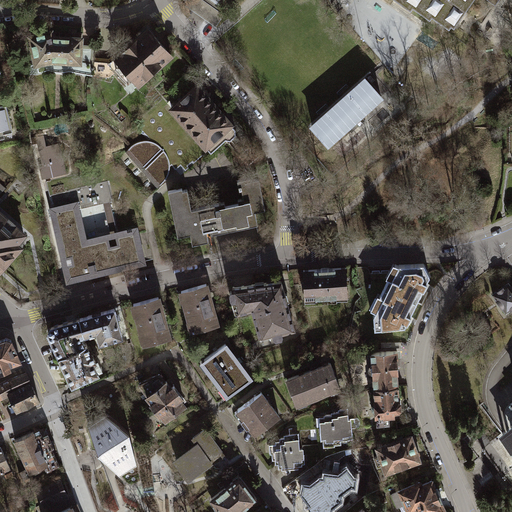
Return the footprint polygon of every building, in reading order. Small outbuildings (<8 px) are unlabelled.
[(185,0),(183,4),(216,26),(225,13),(222,11),(228,3),(230,5),(234,0),(185,0)] [(397,0),(411,10),(413,7),(430,19),(432,16),(449,28),(451,25),(454,27),(473,0),(488,0),(495,5),(498,0),(397,0)] [(160,42),(148,29),(115,58),(120,63),(115,68),(122,75),(128,82),(132,78),(138,84),(140,83),(142,83),(146,79),(146,77),(171,54),(160,42)] [(29,37),(35,64),(50,61),(67,62),(66,68),(80,71),(80,65),(81,44),(81,33),(69,33),(69,38),(53,37),(52,31),(29,37)] [(94,45),(81,44),(80,65),(94,67),(94,61),(94,45)] [(120,63),(115,58),(109,63),(94,61),(94,67),(93,75),(110,77),(114,72),(119,78),(122,75),(115,68),(120,63)] [(365,79),(309,128),(329,150),(384,100),(365,79)] [(197,86),(172,108),(207,147),(210,150),(211,152),(225,139),(230,140),(236,136),(236,129),(205,94),(197,86)] [(0,135),(13,132),(6,104),(0,105),(0,135)] [(210,150),(207,147),(202,151),(161,104),(136,126),(148,140),(138,141),(132,144),(128,148),(160,184),(164,181),(168,174),(169,166),(171,164),(175,169),(180,164),(185,170),(192,164),(202,156),(205,154),(210,150)] [(67,174),(60,143),(39,148),(45,179),(67,174)] [(211,228),(212,233),(237,228),(258,224),(255,211),(265,209),(259,178),(251,180),(250,177),(237,180),(239,189),(241,189),(244,202),(219,207),(218,203),(191,208),(187,189),(181,190),(181,188),(168,190),(177,235),(190,232),(192,243),(200,241),(208,239),(206,229),(211,228)] [(103,202),(110,231),(120,229),(112,199),(103,202)] [(74,204),(50,209),(66,278),(141,261),(134,229),(82,241),(74,204)] [(0,267),(20,245),(16,242),(24,233),(0,211),(0,267)] [(389,278),(385,287),(416,302),(429,276),(424,265),(399,265),(391,279),(389,278)] [(312,268),(303,268),(304,297),(324,297),(324,300),(336,300),(336,296),(347,296),(346,267),(312,268)] [(294,329),(281,281),(268,282),(232,286),(232,288),(230,290),(230,297),(232,299),(234,299),(237,311),(252,308),(259,334),(271,331),(272,335),(276,339),(282,338),(282,332),(294,329)] [(511,287),(509,283),(493,294),(506,312),(511,307),(511,287)] [(212,305),(205,284),(181,290),(182,293),(180,293),(182,301),(184,301),(189,319),(187,320),(189,329),(192,329),(193,331),(217,324),(212,305)] [(405,326),(416,302),(385,287),(380,296),(382,298),(374,316),(375,329),(405,326)] [(164,318),(158,296),(133,303),(134,306),(132,306),(134,314),(136,314),(141,332),(139,333),(142,342),(144,341),(145,344),(169,337),(164,318)] [(80,317),(84,333),(96,330),(100,342),(122,336),(118,320),(114,308),(80,317)] [(84,333),(80,317),(72,320),(50,326),(48,331),(59,355),(85,344),(80,334),(84,333)] [(11,340),(6,338),(0,339),(0,373),(0,372),(0,371),(10,367),(9,364),(20,360),(11,340)] [(86,343),(85,344),(59,355),(71,383),(97,372),(96,368),(93,361),(96,360),(92,351),(90,352),(86,343)] [(252,378),(226,343),(202,361),(227,396),(252,378)] [(397,350),(371,352),(372,363),(368,365),(369,370),(372,372),(373,387),(398,386),(396,371),(398,371),(397,350)] [(340,387),(330,362),(286,379),(296,404),(340,387)] [(26,372),(0,383),(0,396),(8,393),(30,382),(26,372)] [(160,374),(139,384),(152,402),(151,404),(159,415),(160,413),(165,420),(185,405),(180,399),(183,397),(174,385),(170,388),(160,374)] [(30,382),(8,393),(16,410),(38,400),(30,382)] [(398,386),(373,387),(374,403),(372,406),(372,410),(375,412),(376,412),(376,416),(377,416),(377,424),(388,423),(388,415),(394,415),(394,411),(401,410),(401,400),(398,400),(398,386)] [(279,416),(261,391),(237,409),(242,416),(240,418),(246,427),(248,426),(255,434),(279,416)] [(511,422),(505,427),(497,433),(509,450),(511,453),(511,401),(509,404),(511,407),(511,422)] [(325,416),(320,416),(321,438),(324,438),(324,445),(333,445),(333,443),(337,442),(337,440),(345,440),(345,438),(351,438),(351,426),(348,427),(348,409),(339,409),(339,411),(332,412),(332,414),(325,414),(325,416)] [(104,412),(87,422),(97,450),(98,452),(100,455),(119,474),(136,463),(129,432),(104,412)] [(198,444),(176,461),(188,477),(208,462),(211,460),(209,458),(221,449),(206,429),(193,438),(198,444)] [(33,431),(15,440),(29,469),(19,474),(23,481),(59,464),(51,448),(54,447),(48,433),(42,436),(41,433),(35,435),(33,431)] [(277,444),(272,444),(273,455),(275,454),(276,461),(279,461),(280,466),(282,466),(282,470),(284,472),(286,473),(289,472),(290,470),(290,467),(296,467),(296,462),(303,462),(302,449),(298,449),(297,433),(285,434),(285,437),(281,438),(281,441),(276,441),(277,444)] [(411,436),(378,447),(380,454),(373,456),(377,466),(383,464),(386,471),(388,470),(392,470),(396,467),(420,459),(419,456),(419,454),(418,450),(416,449),(411,436)] [(0,447),(0,470),(9,467),(0,447)] [(303,488),(302,497),(310,508),(308,510),(308,511),(332,511),(333,511),(342,504),(343,496),(352,490),(356,491),(357,481),(354,480),(347,471),(339,478),(325,476),(324,481),(321,480),(311,489),(303,488)] [(240,477),(211,498),(220,511),(237,511),(256,498),(240,477)] [(420,481),(391,493),(397,507),(400,506),(402,511),(403,511),(409,510),(409,511),(434,511),(443,508),(431,480),(422,484),(420,481)] [(59,482),(38,491),(44,504),(65,495),(59,482)]
